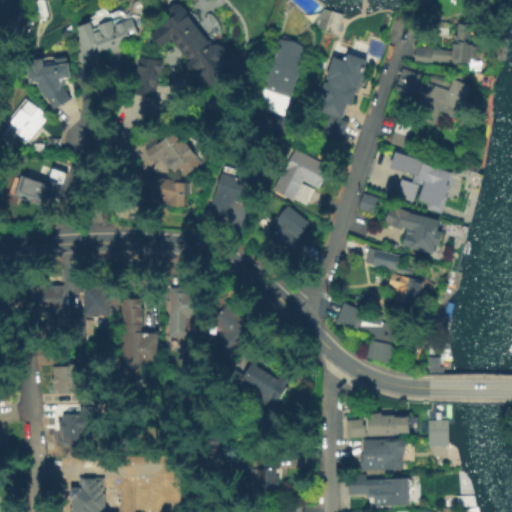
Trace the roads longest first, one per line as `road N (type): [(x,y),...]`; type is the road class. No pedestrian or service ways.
road 1 (residential): [(0,298),(32,356),(35,511),(330,394),(344,363)]
road 2 (secondary): [(344,363),(263,285),(215,252),(166,242),(0,244)]
road 3 (residential): [(405,24),(333,243),(308,299),(293,313)]
